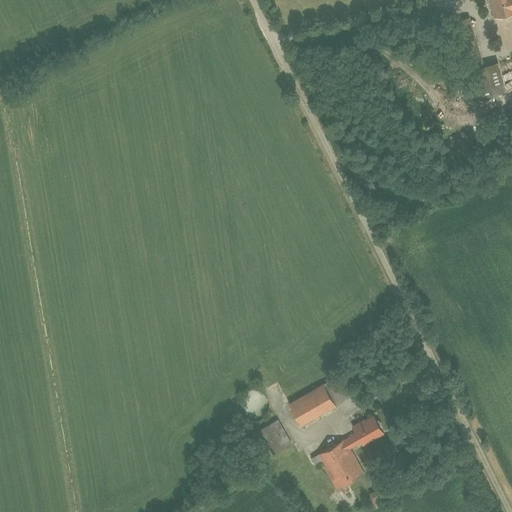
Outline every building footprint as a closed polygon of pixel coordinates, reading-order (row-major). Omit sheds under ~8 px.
[(511,0),(485,0),(490,14),(511,7),(511,0)] [(470,13),(453,19),(479,92),(501,84),(492,60),(483,63),(469,25),(474,23),(470,13)] [(372,185),(370,182),(366,183),(363,185),(366,191),(373,188),(372,185)] [(287,396),(301,420),(349,392),(335,368),(287,396)] [(263,405),(263,403),(263,400),(262,397),(261,395),(259,392),(256,390),(253,389),(251,389),(248,388),(245,389),(242,390),(240,391),(238,393),(237,395),(235,398),(234,401),(234,404),(235,407),(236,409),(238,412),(239,414),(243,416),(244,416),(247,417),(250,417),(253,417),(255,416),(258,414),(260,413),(262,409),(263,405)] [(309,453),(327,486),(358,469),(346,446),(358,440),(361,444),(381,434),(369,412),(347,424),(350,430),(309,453)] [(274,421),(257,432),(268,450),(285,440),(274,421)] [(364,493),(371,507),(395,494),(387,480),(364,493)]
